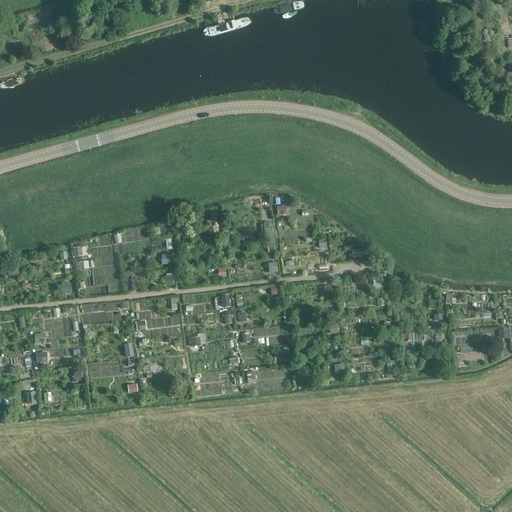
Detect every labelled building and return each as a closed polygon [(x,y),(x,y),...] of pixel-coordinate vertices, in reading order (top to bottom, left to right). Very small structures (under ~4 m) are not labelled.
[(507,36),(498,37),(500,57),(511,56),(511,46),(508,47),(507,36)] [(278,215),(288,215),(287,205),(278,205),(278,215)] [(262,223),(263,234),(273,234),(273,222),(262,223)] [(75,256),(88,255),(87,246),(75,247),(75,256)] [(163,264),(172,264),(172,254),(162,254),(163,264)] [(269,262),(270,272),(279,271),(277,261),(269,262)] [(219,276),(227,276),(227,267),(219,268),(219,276)] [(165,285),(175,285),(175,274),(165,274),(165,285)] [(62,283),(63,293),(72,292),(71,282),(62,283)] [(230,294),(222,296),(223,307),(232,306),(230,294)] [(234,311),(234,321),(248,321),(247,311),(234,311)] [(500,329),(500,337),(510,337),(509,328),(500,329)] [(36,343),(45,342),(45,333),(35,334),(36,343)] [(199,333),(199,336),(191,337),(192,344),(206,344),(206,333),(199,333)] [(127,357),(135,356),(133,343),(125,344),(127,357)] [(37,362),(48,361),(48,352),(37,352),(37,362)] [(28,403),(37,402),(36,392),(27,393),(28,403)]
